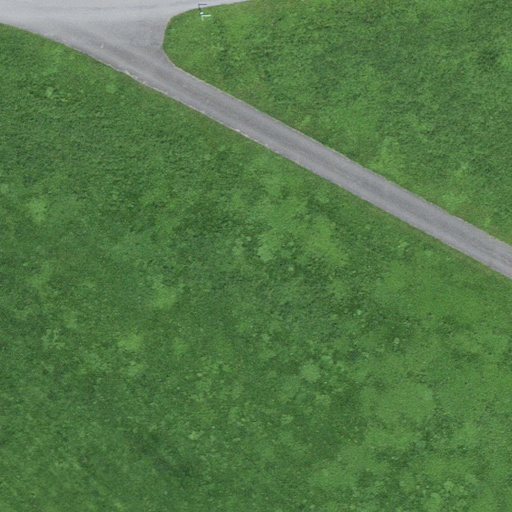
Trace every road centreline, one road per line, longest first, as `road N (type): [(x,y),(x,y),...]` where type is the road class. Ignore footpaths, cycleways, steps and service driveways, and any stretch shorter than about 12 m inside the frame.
road 1 (track): [(75,18),(511,266)]
road 2 (residential): [(0,3),(75,18),(173,0)]
